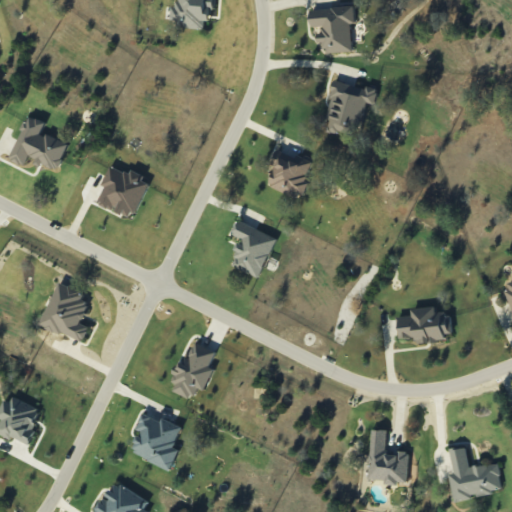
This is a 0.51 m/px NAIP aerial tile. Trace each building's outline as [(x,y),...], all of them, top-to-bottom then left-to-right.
[(213,0),(177,0),(177,7),(171,6),(170,25),(204,27),(205,20),(212,20),(213,0)] [(353,51),(351,23),(355,23),(354,6),(310,9),(311,26),(321,26),(322,33),(321,33),(322,53),(353,51)] [(365,102),(374,104),(378,88),(366,85),(366,88),(334,80),(325,118),(330,119),(327,129),(356,137),(365,102)] [(68,142),(41,133),(45,121),(27,115),(11,160),(25,165),(28,157),(59,168),(68,142)] [(314,163),(295,155),(295,157),(282,152),(268,185),(299,198),(314,163)] [(150,180),(111,164),(102,185),(104,186),(97,203),(114,210),(114,209),(134,217),(150,180)] [(277,237),(238,220),(232,234),(243,239),(231,264),(259,277),(277,237)] [(41,324),(83,342),(90,327),(81,323),(89,303),(82,300),(85,292),(59,281),(41,324)] [(399,338),(416,337),(417,343),(445,341),(445,333),(452,333),(451,312),(436,313),(436,306),(412,308),(412,315),(397,316),(399,338)] [(216,351),(192,341),(174,382),(176,383),(173,390),(193,399),(198,387),(205,390),(214,368),(210,366),(216,351)] [(0,433),(28,445),(42,409),(8,395),(0,415),(0,417),(2,418),(0,421),(0,433)] [(183,427),(162,417),(161,421),(143,413),(136,429),(141,431),(131,453),(170,470),(180,450),(173,447),(183,427)] [(387,430),(371,429),(368,479),(385,479),(384,482),(407,484),(408,453),(386,452),(387,430)] [(453,502),(472,499),(472,495),(502,490),(498,463),(469,467),(466,446),(450,449),(454,473),(449,474),(453,502)] [(148,502),(117,482),(106,499),(104,497),(94,511),(144,511),(146,510),(144,508),(148,502)]
